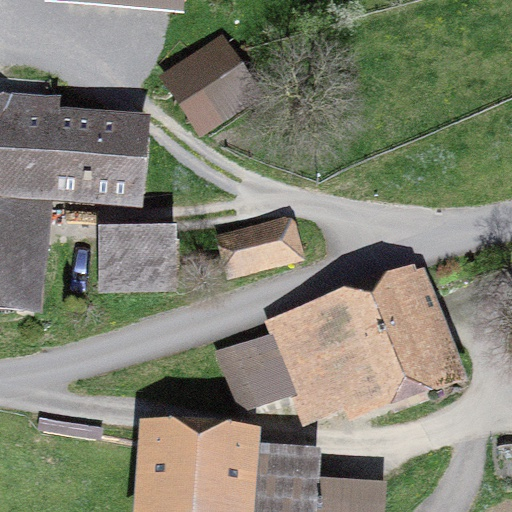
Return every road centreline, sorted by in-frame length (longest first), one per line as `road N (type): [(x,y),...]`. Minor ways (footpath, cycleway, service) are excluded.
road 1 (unclassified): [(0,378),(62,366),(511,226)]
road 2 (track): [(276,198),(203,159),(144,109),(0,23)]
road 3 (track): [(276,198),(163,219),(71,218)]
